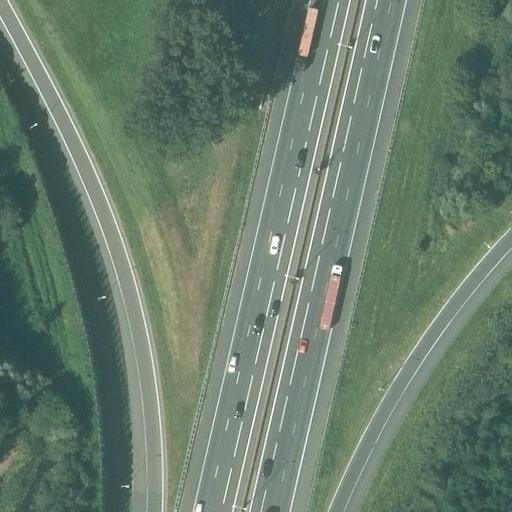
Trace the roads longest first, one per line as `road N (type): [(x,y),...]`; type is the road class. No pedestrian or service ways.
road 1 (motorway): [(0,5),(95,193),(123,285),(145,387),(152,511)]
road 2 (motorway): [(276,511),(393,0)]
road 3 (motorway): [(327,0),(212,511)]
road 4 (motorway): [(336,511),(418,354),(511,238)]
